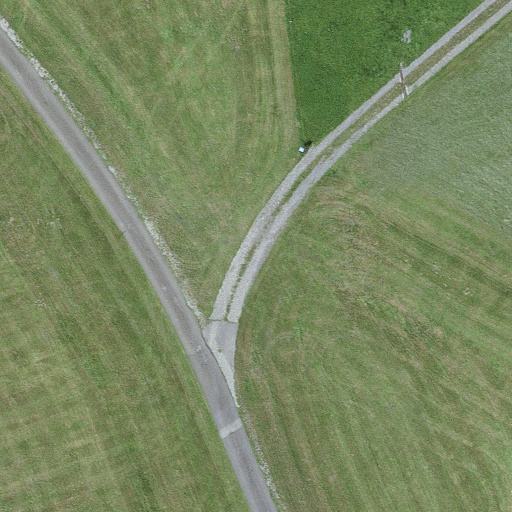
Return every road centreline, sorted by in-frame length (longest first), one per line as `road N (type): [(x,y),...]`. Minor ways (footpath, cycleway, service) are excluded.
road 1 (track): [(266,511),(212,375),(80,154),(0,50)]
road 2 (track): [(500,0),(299,172),(235,276),(212,375)]
